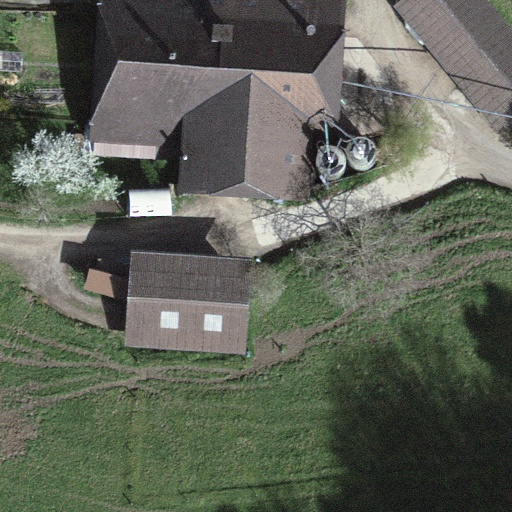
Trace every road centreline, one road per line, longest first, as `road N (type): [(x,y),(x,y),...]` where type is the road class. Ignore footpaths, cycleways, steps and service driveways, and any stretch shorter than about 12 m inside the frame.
road 1 (track): [(460,144),(394,185),(269,227),(97,239),(0,233)]
road 2 (track): [(511,170),(460,144),(400,70),(375,0)]
